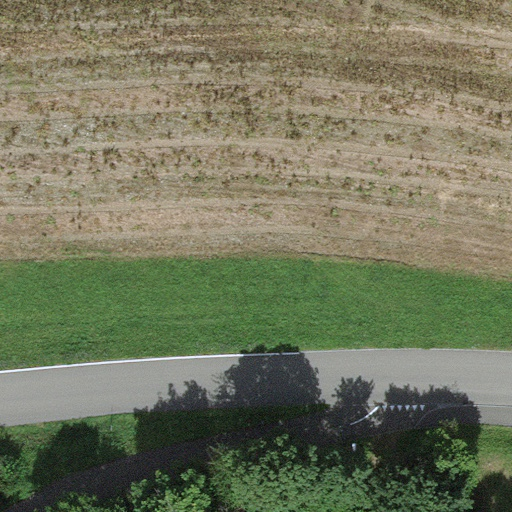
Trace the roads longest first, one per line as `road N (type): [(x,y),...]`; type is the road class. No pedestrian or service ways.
road 1 (tertiary): [(511,392),(384,387),(0,414)]
road 2 (track): [(384,387),(44,511)]
